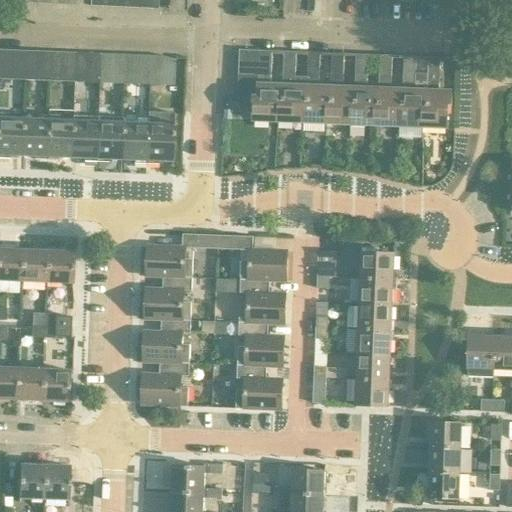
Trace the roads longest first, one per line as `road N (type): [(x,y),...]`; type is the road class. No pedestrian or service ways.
road 1 (residential): [(206,35),(461,42)]
road 2 (residential): [(298,448),(309,202)]
road 3 (residential): [(309,202),(449,206),(469,257),(511,275)]
road 4 (residential): [(113,443),(122,214)]
road 5 (residential): [(0,29),(206,35)]
road 6 (residential): [(113,443),(298,448)]
road 7 (residential): [(201,213),(206,35)]
road 8 (residential): [(0,208),(122,214)]
